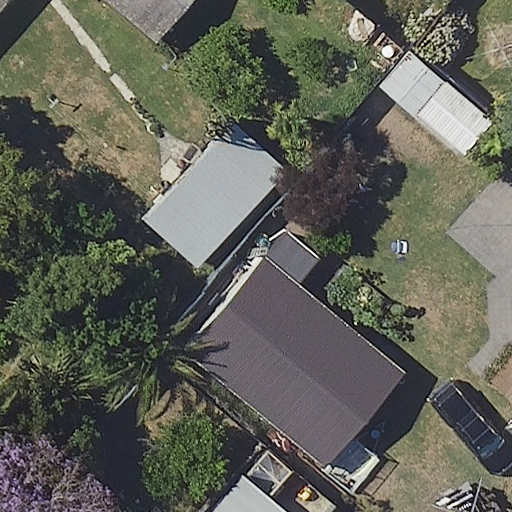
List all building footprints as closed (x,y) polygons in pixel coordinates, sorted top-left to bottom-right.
[(195,0),(105,0),(157,44),(195,0)] [(478,154),(506,119),(419,50),(391,84),(478,154)] [(288,168),(232,118),(143,217),(199,267),(288,168)] [(403,372),(263,255),(182,352),(323,468),(403,372)] [(292,511),(246,473),(212,511),(292,511)]
